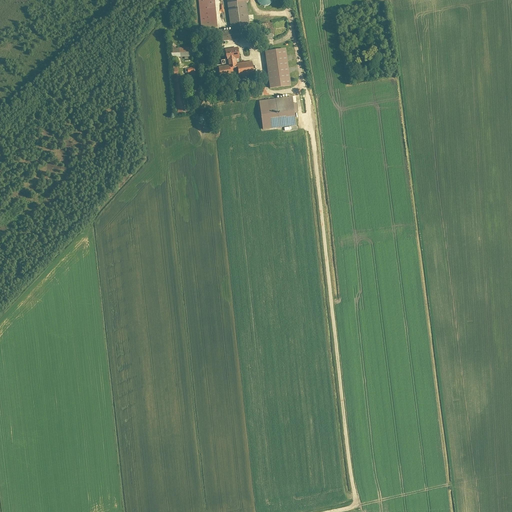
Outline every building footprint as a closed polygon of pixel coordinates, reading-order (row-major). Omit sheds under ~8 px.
[(217,28),(214,0),(198,0),(201,30),(217,28)] [(249,2),(248,0),(226,0),(231,31),(220,32),(222,42),(247,39),(245,26),(249,25),(246,3),(249,2)] [(194,57),(193,48),(171,49),(171,59),(194,57)] [(239,59),(237,48),(224,50),(226,62),(227,62),(228,66),(218,67),(220,79),(231,77),(230,73),(239,71),(240,78),(254,75),(252,62),(236,65),(236,60),(239,59)] [(291,87),(286,50),(265,53),(270,90),(291,87)] [(198,90),(195,73),(185,74),(188,92),(198,90)] [(185,115),(180,76),(172,77),(177,116),(185,115)] [(292,97),(259,102),(263,131),(297,127),(295,113),(298,113),(297,104),(293,104),(292,97)]
